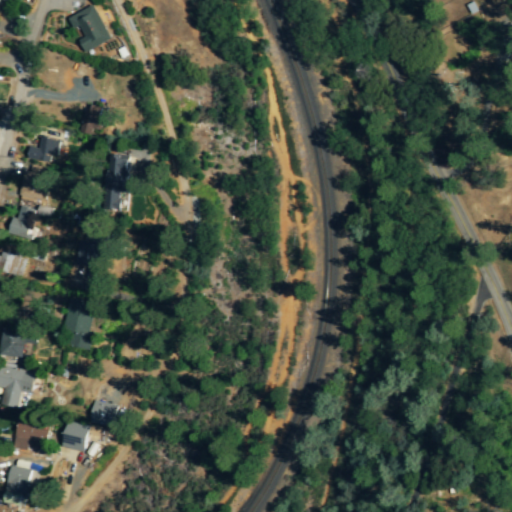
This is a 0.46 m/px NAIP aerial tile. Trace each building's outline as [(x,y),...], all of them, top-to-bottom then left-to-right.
[(84,38),(78,41),(84,54),(111,40),(94,6),(68,19),(73,30),(79,27),(84,38)] [(92,137),(94,129),(99,131),(106,111),(90,105),(80,132),(92,137)] [(31,148),(29,159),(55,166),(61,143),(44,139),(41,150),(31,148)] [(130,158),(111,157),(108,211),(127,212),(130,158)] [(50,167),(32,166),(32,173),(24,172),(21,204),(39,206),(39,210),(21,209),(20,219),(12,219),(11,238),(34,240),(36,217),(54,219),(54,209),(47,208),(50,167)] [(5,274),(22,279),(29,260),(11,254),(5,274)] [(96,306),(70,300),(63,331),(72,333),(69,347),(91,352),(94,338),(89,337),(96,306)] [(1,358),(24,359),(24,345),(37,346),(37,332),(2,331),(1,358)] [(18,410),(22,393),(33,395),(37,374),(1,366),(0,373),(0,388),(6,390),(2,406),(18,410)] [(89,424),(115,428),(116,420),(121,421),(123,408),(92,403),(89,424)] [(90,431),(67,425),(61,448),(84,454),(90,431)] [(13,448),(44,454),(49,432),(17,426),(13,448)]
